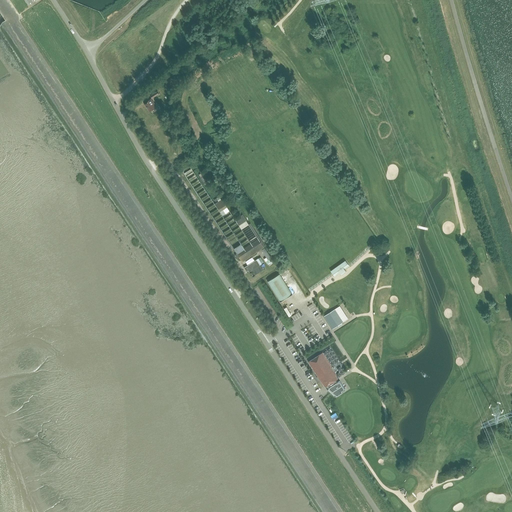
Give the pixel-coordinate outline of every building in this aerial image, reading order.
[(150,111),(155,107),(153,104),(154,103),(151,99),(147,101),(148,102),(145,104),(150,111)] [(240,259),(241,259),(242,262),(264,247),(246,220),(243,214),(235,219),(226,205),(222,199),(215,204),(186,160),(179,165),(237,254),(235,255),(238,260),(240,259)] [(265,248),(262,250),(267,257),(264,259),(267,264),(273,260),(265,248)] [(252,270),(256,275),(263,270),(260,264),(262,263),(259,258),(244,267),(248,273),(252,270)] [(345,260),(331,271),(333,274),(338,271),(341,275),(346,272),(343,267),(348,264),(345,260)] [(268,281),(280,302),(292,294),(280,274),(268,281)] [(340,306),(324,316),(333,329),(348,319),(340,306)] [(331,394),(334,396),(336,395),(336,394),(339,392),(340,392),(345,389),(340,381),(337,382),(336,379),(338,378),(321,353),(308,362),(325,387),(333,381),(335,384),(331,387),(327,390),(331,394)]
